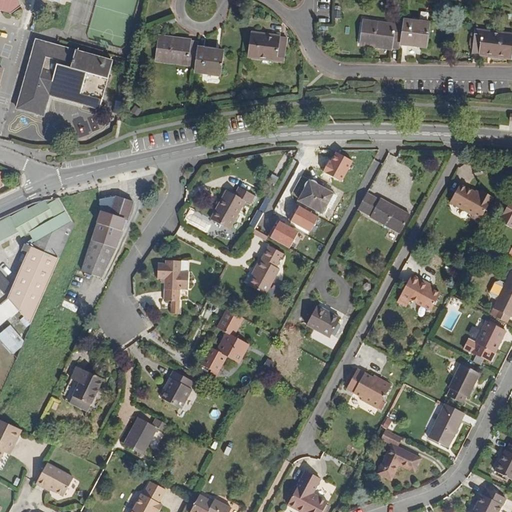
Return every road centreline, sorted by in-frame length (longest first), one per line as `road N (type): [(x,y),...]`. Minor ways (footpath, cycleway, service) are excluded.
road 1 (residential): [(466,134),(293,451)]
road 2 (primary): [(173,153),(304,133),(466,134)]
road 3 (residential): [(511,75),(336,70),(309,50),(306,30)]
road 4 (residential): [(383,511),(458,476),(511,371)]
road 5 (unknown): [(385,133),(294,308)]
road 6 (residential): [(173,153),(178,193),(124,276),(122,323)]
road 7 (unknown): [(0,139),(35,0)]
road 8 (primary): [(47,185),(173,153)]
